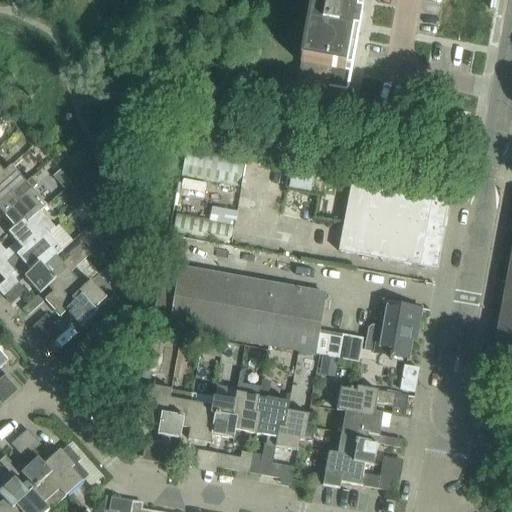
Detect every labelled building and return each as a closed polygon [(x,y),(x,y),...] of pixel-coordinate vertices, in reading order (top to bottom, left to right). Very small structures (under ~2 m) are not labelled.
[(293,95),(327,101),(329,88),(347,91),(352,66),(350,66),(356,35),(360,35),(363,20),(359,19),(362,0),(311,0),(300,63),(300,69),(297,69),(293,95)] [(181,178),(241,188),(246,158),(186,148),(181,178)] [(0,211),(1,212),(16,199),(13,196),(26,184),(11,168),(5,174),(0,177),(0,211)] [(451,191),(353,174),(339,252),(437,270),(451,191)] [(16,199),(1,212),(15,228),(23,220),(26,224),(39,213),(46,206),(32,190),(37,185),(32,179),(26,184),(13,196),(16,199)] [(81,201),(75,206),(77,209),(83,204),(81,201)] [(0,256),(0,271),(16,256),(32,242),(36,246),(48,236),(54,230),(39,213),(26,224),(23,220),(15,228),(8,234),(16,242),(0,256)] [(172,234),(231,244),(235,223),(176,213),(172,234)] [(24,265),(31,272),(40,264),(43,268),(55,257),(62,251),(48,236),(36,246),(32,242),(16,256),(0,271),(0,275),(5,281),(15,272),(15,273),(24,265)] [(40,264),(31,272),(24,278),(39,295),(35,299),(40,305),(45,301),(53,293),(51,291),(91,254),(81,243),(68,254),(71,258),(62,266),(55,257),(43,268),(40,264)] [(53,293),(45,301),(60,318),(67,312),(76,304),(73,301),(99,276),(87,263),(94,257),(91,254),(51,291),(53,293)] [(511,254),(507,280),(508,280),(507,289),(505,289),(501,311),(511,312),(511,254)] [(180,268),(179,275),(170,329),(184,332),(211,337),(222,276),(180,268)] [(151,326),(170,329),(179,275),(160,272),(151,326)] [(76,304),(67,312),(81,328),(97,314),(99,317),(101,316),(120,299),(99,276),(73,301),(76,304)] [(265,284),(222,276),(211,337),(253,344),(265,284)] [(323,357),(337,360),(341,339),(317,334),(324,294),(265,284),(253,344),(323,357)] [(40,305),(35,299),(22,310),(27,317),(40,305)] [(379,354),(379,353),(377,353),(377,350),(391,352),(389,359),(393,360),(394,357),(407,359),(410,339),(409,339),(410,332),(416,333),(420,310),(384,304),(380,328),(372,327),(369,329),(367,340),(365,352),(379,354)] [(511,312),(501,311),(496,336),(498,337),(496,346),(495,345),(490,370),(511,373),(511,312)] [(341,339),(337,360),(359,364),(363,339),(342,336),(341,339)] [(0,368),(7,363),(11,367),(17,361),(6,348),(3,351),(0,347),(0,368)] [(333,379),(337,360),(323,357),(319,376),(333,379)] [(405,365),(402,390),(418,392),(421,367),(405,365)] [(233,431),(255,435),(259,415),(254,414),(258,398),(259,389),(242,386),(245,374),(240,373),(236,394),(234,402),(231,419),(235,420),(233,431)] [(142,376),(137,401),(141,402),(137,423),(159,427),(161,415),(165,416),(169,391),(149,387),(151,377),(142,376)] [(361,410),(374,413),(376,404),(393,407),(393,405),(406,408),(408,397),(356,387),(355,392),(339,389),(335,411),(344,412),(360,415),(361,410)] [(187,447),(188,441),(190,430),(185,429),(189,403),(191,395),(169,391),(165,416),(161,415),(159,427),(157,435),(180,440),(179,445),(187,447)] [(190,403),(185,429),(190,430),(188,441),(210,445),(211,440),(214,425),(208,424),(212,399),(191,395),(190,403)] [(287,403),(258,398),(254,414),(259,415),(255,435),(267,437),(265,445),(264,445),(260,464),(262,464),(259,476),(269,478),(272,464),(275,448),(279,428),(282,428),(285,412),(287,403)] [(231,444),(233,431),(235,420),(231,419),(234,402),(212,399),(208,424),(214,425),(211,440),(231,444)] [(379,437),(380,427),(388,428),(391,416),(383,415),(383,414),(374,413),(361,410),(360,415),(344,412),(340,434),(365,439),(366,435),(379,437)] [(309,416),(285,412),(282,428),(279,428),(275,448),(297,452),(299,441),(304,442),(309,416)] [(27,459),(42,442),(28,429),(13,446),(27,459)] [(384,438),(379,437),(366,435),(365,439),(340,434),(336,456),(353,459),(352,463),(364,465),(373,467),(377,445),(383,446),(384,438)] [(402,441),(384,438),(383,446),(400,449),(402,441)] [(183,464),(187,447),(179,445),(175,462),(183,464)] [(47,477),(65,498),(89,476),(77,464),(81,461),(67,447),(61,452),(60,451),(44,465),(51,474),(47,477)] [(339,489),(340,483),(388,492),(391,493),(393,482),(379,479),(380,478),(363,475),(364,465),(352,463),(353,459),(336,456),(328,454),(328,458),(322,486),(339,489)] [(216,468),(226,470),(229,457),(219,455),(216,468)] [(0,463),(10,475),(16,469),(5,457),(0,461),(0,463)] [(240,459),(229,457),(226,470),(238,472),(240,459)] [(10,475),(15,480),(22,488),(25,485),(42,505),(49,511),(65,498),(47,477),(51,474),(44,465),(38,459),(21,474),(16,469),(10,475)] [(283,466),(272,464),(269,478),(280,480),(283,466)] [(15,507),(19,511),(48,511),(49,511),(42,505),(25,485),(22,488),(15,480),(0,492),(0,497),(4,501),(11,510),(15,507)] [(111,511),(119,511),(121,500),(111,498),(108,511),(111,511)] [(0,511),(19,511),(15,507),(11,510),(4,501),(0,504),(0,511)]
